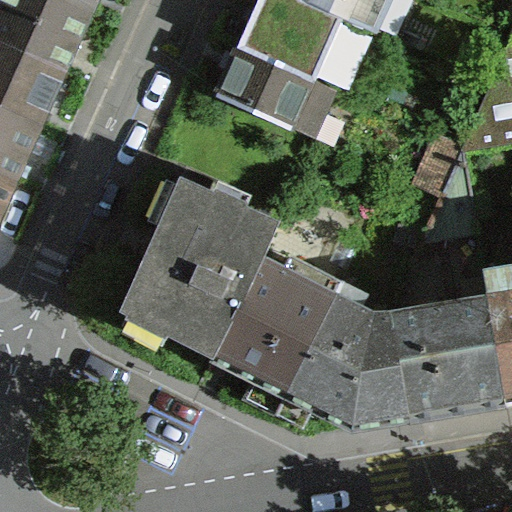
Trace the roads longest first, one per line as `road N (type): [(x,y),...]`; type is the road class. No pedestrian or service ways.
road 1 (residential): [(177,0),(24,333)]
road 2 (tertiary): [(511,469),(265,511)]
